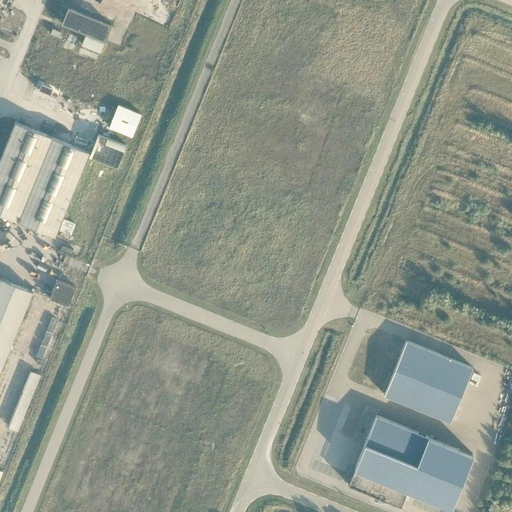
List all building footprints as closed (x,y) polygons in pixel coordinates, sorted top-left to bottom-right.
[(88,44),(109,51),(116,28),(120,29),(118,36),(119,36),(117,41),(126,44),(132,25),(74,7),(68,24),(92,31),(88,44)] [(61,102),(65,92),(42,84),(38,93),(61,102)] [(123,102),(115,125),(139,134),(147,110),(123,102)] [(12,127),(0,156),(0,213),(56,237),(88,158),(91,151),(15,120),(12,127)] [(125,166),(133,142),(105,131),(96,156),(125,166)] [(76,302),(81,282),(62,277),(57,296),(76,302)] [(51,328),(40,353),(46,356),(51,344),(50,343),(56,330),(51,328)] [(384,393),(451,420),(472,366),(406,339),(384,393)] [(379,380),(393,346),(381,342),(368,375),(379,380)] [(14,425),(23,429),(45,372),(36,368),(14,425)] [(473,454),(376,414),(348,483),(401,505),(408,489),(452,507),(473,454)] [(0,490),(9,468),(0,464),(0,490)]
